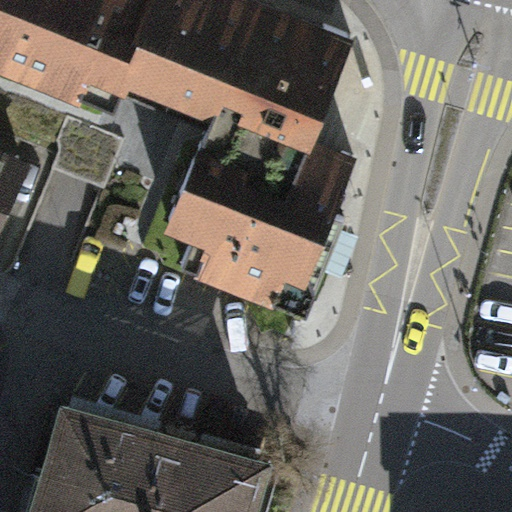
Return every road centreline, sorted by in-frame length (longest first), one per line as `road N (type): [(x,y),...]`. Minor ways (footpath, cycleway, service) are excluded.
road 1 (primary): [(490,0),(460,88),(380,407)]
road 2 (residential): [(380,407),(199,370),(79,324)]
road 3 (residential): [(0,463),(79,324)]
road 4 (residential): [(511,464),(380,407)]
